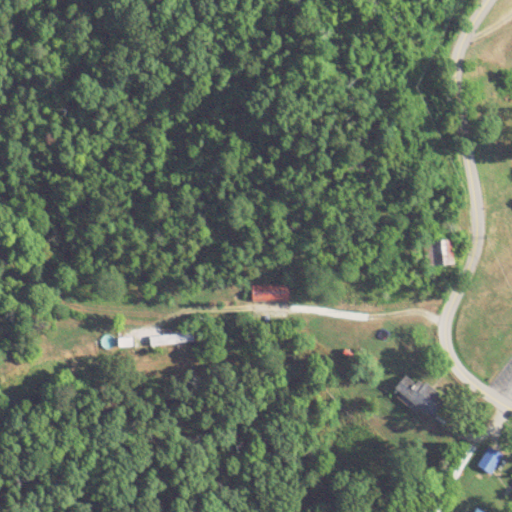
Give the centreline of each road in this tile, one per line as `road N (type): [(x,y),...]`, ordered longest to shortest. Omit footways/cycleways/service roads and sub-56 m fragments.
road 1 (residential): [(484,0),(466,30),(452,101),(473,157),(480,236),(452,299),(455,359),(490,410),(511,422)]
road 2 (track): [(454,326),(228,317),(128,323)]
